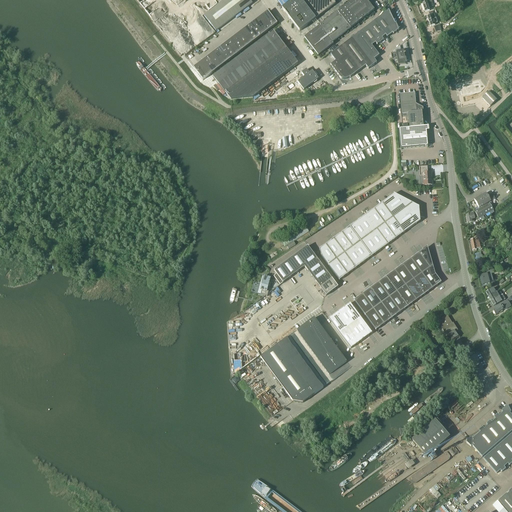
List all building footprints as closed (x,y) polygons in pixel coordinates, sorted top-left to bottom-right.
[(252,4),(249,0),(224,0),(204,15),(216,31),(252,4)] [(299,32),(335,4),(332,0),(293,0),(286,6),(288,9),(285,11),(287,13),(290,18),(289,20),(290,20),(299,32)] [(350,29),(374,11),(366,0),(353,0),(337,12),(338,13),(319,27),(319,26),(304,38),(318,56),(333,44),(332,42),(350,29)] [(428,8),(433,7),(431,0),(426,2),(422,3),(425,12),(429,11),(428,8)] [(395,23),(395,24),(388,11),(375,21),(385,36),(387,38),(392,33),(393,34),(399,30),(395,23)] [(276,23),(276,24),(268,13),(263,16),(262,16),(263,18),(264,18),(271,28),(277,24),(276,23)] [(434,17),(435,16),(434,15),(431,16),(431,15),(427,17),(430,27),(435,25),(434,24),(437,23),(436,18),(434,19),(434,17)] [(267,31),(271,28),(264,18),(263,18),(262,18),(258,20),(259,21),(267,31)] [(262,35),(267,31),(259,21),(258,22),(253,23),(254,25),(254,24),(262,35)] [(382,38),(385,36),(375,21),(368,26),(380,43),(383,40),(382,38)] [(258,38),(262,35),(254,24),(254,25),(253,25),(248,27),(250,28),(258,38)] [(189,46),(203,35),(197,26),(182,37),(189,46)] [(377,45),(380,43),(368,26),(360,32),(371,46),(372,46),(375,43),(377,45)] [(253,42),(258,38),(250,28),(249,29),(244,30),(245,32),(245,31),(253,42)] [(298,64),(273,31),(228,65),(213,77),(231,100),(253,98),(265,89),(298,64)] [(249,45),(253,42),(245,31),(245,32),(244,32),(239,33),(241,35),(249,45)] [(372,46),(371,46),(360,32),(351,39),(372,66),(376,63),(374,60),(379,56),(372,46)] [(244,49),(249,45),(241,35),(240,36),(235,37),(236,38),(244,49)] [(240,52),(244,49),(236,38),(235,39),(230,40),(232,42),(240,52)] [(368,69),(372,66),(351,39),(342,46),(349,54),(361,70),(365,66),(368,69)] [(235,56),(240,52),(232,42),(231,43),(226,44),(227,45),(235,56)] [(231,59),(235,56),(227,45),(226,46),(221,47),(223,49),(231,59)] [(338,62),(349,54),(342,46),(330,55),(335,61),(330,65),(332,68),(339,63),(338,62)] [(226,62),(231,59),(223,49),(222,49),(217,51),(218,52),(226,62)] [(405,54),(404,50),(397,52),(391,53),(392,59),(398,58),(399,64),(407,62),(405,54)] [(222,66),(226,62),(218,52),(217,53),(212,54),(213,56),(214,55),(222,66)] [(350,78),(361,70),(349,54),(338,62),(339,63),(344,70),(338,75),(341,79),(342,79),(343,79),(345,79),(347,79),(349,78),(350,78)] [(217,69),(222,66),(214,55),(213,56),(208,58),(209,59),(217,69)] [(213,73),(217,69),(209,59),(208,60),(203,61),(204,63),(205,62),(213,73)] [(208,76),(213,73),(205,62),(204,63),(203,63),(199,64),(200,66),(208,76)] [(338,75),(344,70),(339,63),(332,68),(338,75)] [(203,80),(208,76),(200,66),(199,67),(195,68),(194,67),(193,68),(203,80)] [(312,71),(309,73),(306,69),(301,73),(304,77),(297,82),(303,90),(318,79),(312,71)] [(480,94),(478,87),(465,90),(467,98),(480,94)] [(490,107),(497,99),(489,91),(482,98),(490,107)] [(421,112),(416,113),(414,93),(399,95),(401,114),(402,129),(399,129),(401,149),(413,148),(428,146),(426,127),(424,127),(423,117),(422,117),(421,112)] [(423,186),(432,185),(431,173),(427,173),(427,167),(419,167),(419,174),(422,174),(423,186)] [(503,202),(511,195),(511,193),(502,180),(499,182),(499,180),(494,184),(494,185),(492,187),(490,188),(501,203),(503,202)] [(478,208),(490,202),(486,193),(474,200),(478,208)] [(337,236),(329,242),(322,248),(321,248),(319,249),(321,256),(339,281),(344,278),(343,278),(351,272),(360,266),(359,266),(367,260),(368,260),(376,254),(383,248),(384,248),(392,242),(400,236),(404,233),(415,225),(416,225),(416,224),(419,222),(419,217),(420,217),(419,213),(418,209),(419,209),(419,207),(418,207),(417,207),(408,202),(405,200),(404,200),(395,195),(394,194),(393,195),(382,203),(378,206),(378,207),(370,212),(362,218),(354,224),(345,230),(346,230),(338,236),(337,236)] [(478,219),(493,211),(489,204),(474,212),(478,219)] [(467,223),(472,222),(474,222),(473,219),(474,219),(474,217),(473,214),(471,214),(466,215),(467,223)] [(285,247),(309,232),(305,225),(281,240),(285,247)] [(473,252),(474,251),(476,251),(476,249),(480,248),(477,239),(470,240),(472,250),(473,252)] [(280,285),(295,274),(304,267),(322,291),(320,291),(322,293),(323,292),(326,296),(338,287),(308,246),(274,271),(276,274),(273,276),(280,285)] [(429,255),(428,255),(426,248),(424,250),(423,250),(423,251),(419,254),(430,268),(432,266),(430,259),(429,255)] [(430,268),(419,254),(415,257),(411,260),(422,274),(430,268)] [(413,280),(422,274),(411,260),(407,263),(407,262),(403,265),(413,280)] [(405,286),(413,280),(403,265),(399,268),(395,271),(405,286)] [(432,268),(433,267),(432,266),(430,268),(422,274),(432,289),(436,286),(441,283),(439,281),(437,278),(437,277),(435,274),(434,275),(432,268)] [(386,277),(397,292),(405,286),(395,271),(391,274),(386,277)] [(428,292),(432,289),(422,274),(413,280),(424,295),(428,292)] [(482,285),(489,283),(487,274),(479,276),(482,285)] [(264,276),(260,289),(262,290),(261,295),(267,296),(268,292),(267,291),(270,278),(264,276)] [(386,277),(378,283),(385,293),(386,293),(389,298),(397,292),(386,277)] [(420,298),(424,295),(413,280),(405,286),(416,301),(420,298)] [(378,283),(370,289),(374,294),(381,304),(389,298),(386,293),(385,293),(378,283)] [(405,286),(397,292),(408,307),(412,304),(416,301),(405,286)] [(485,293),(488,297),(494,294),(493,293),(495,292),(493,288),(491,289),(485,293)] [(370,289),(362,295),(373,310),(376,308),(377,307),(381,304),(374,294),(370,289)] [(397,292),(389,298),(400,313),(408,307),(397,292)] [(494,294),(488,297),(490,302),(496,298),(499,297),(502,295),(500,292),(497,294),(496,293),(494,294)] [(354,301),(365,315),(372,310),(373,310),(362,295),(354,301)] [(496,298),(490,302),(493,306),(501,302),(499,297),(496,298)] [(389,298),(381,304),(392,318),(400,313),(389,298)] [(504,309),(507,307),(506,304),(509,302),(507,299),(501,304),(501,305),(497,308),(492,311),(495,315),(500,312),(504,309)] [(350,304),(343,309),(354,323),(361,318),(350,304)] [(376,308),(373,310),(384,324),(392,318),(381,304),(377,307),(376,308)] [(336,314),(347,329),(354,323),(343,309),(336,314)] [(376,330),(383,325),(384,324),(373,310),(372,310),(365,315),(376,330)] [(336,314),(329,320),(339,334),(347,329),(336,314)] [(451,342),(459,337),(455,332),(457,330),(454,326),(453,326),(447,316),(438,322),(445,333),(446,333),(448,336),(451,342)] [(346,362),(314,318),(296,331),(329,375),(346,362)] [(354,323),(365,338),(372,333),(361,318),(354,323)] [(347,329),(358,343),(365,338),(354,323),(347,329)] [(350,349),(358,343),(347,329),(339,334),(350,349)] [(287,338),(260,358),(292,401),(303,403),(323,388),(287,338)] [(510,412),(511,412),(508,407),(505,407),(502,412),(503,413),(499,416),(497,414),(494,417),(495,419),(491,422),(490,421),(486,424),(488,426),(484,429),(482,427),(478,431),(480,432),(472,439),(472,438),(471,438),(466,441),(466,443),(471,447),(472,446),(482,457),(511,430),(511,415),(510,413),(510,412)] [(426,458),(449,438),(435,421),(412,441),(426,458)] [(511,433),(483,459),(496,474),(500,471),(501,472),(505,469),(504,467),(508,464),(509,466),(511,463),(511,461),(511,460),(511,433)] [(427,492),(435,501),(441,496),(437,491),(440,488),(436,484),(433,487),(427,492)] [(511,511),(511,488),(497,502),(505,511),(511,511)]
